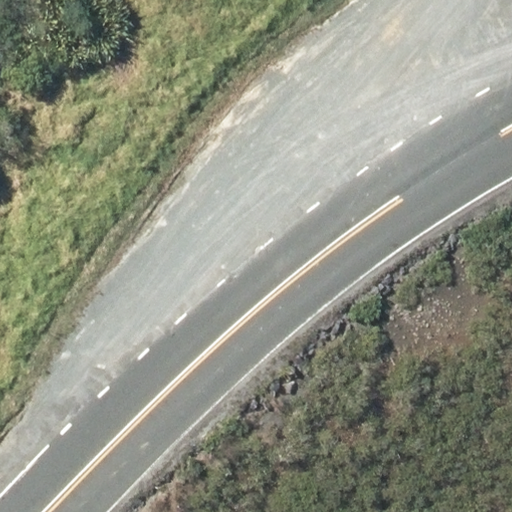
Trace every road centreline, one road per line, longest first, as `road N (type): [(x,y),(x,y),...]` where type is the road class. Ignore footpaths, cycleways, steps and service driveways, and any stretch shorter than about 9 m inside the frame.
road 1 (secondary): [(389,200),(151,407),(51,511)]
road 2 (unclassified): [(388,0),(372,13),(352,118),(389,200)]
road 3 (secondary): [(511,121),(389,200)]
